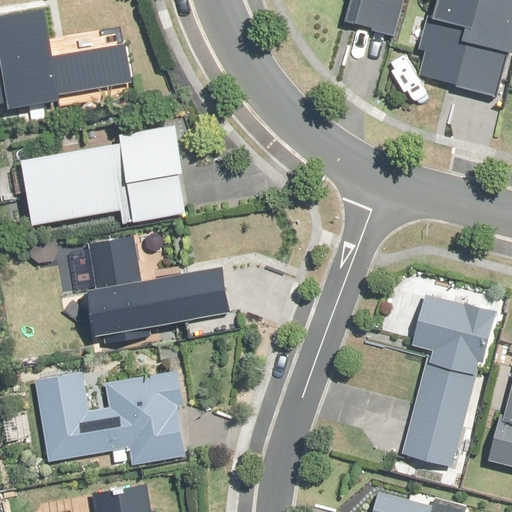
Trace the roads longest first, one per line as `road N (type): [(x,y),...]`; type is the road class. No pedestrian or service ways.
road 1 (residential): [(267,511),(275,466),(383,174)]
road 2 (tertiary): [(226,0),(255,69),(305,127),(383,174)]
road 3 (tertiary): [(383,174),(511,209)]
